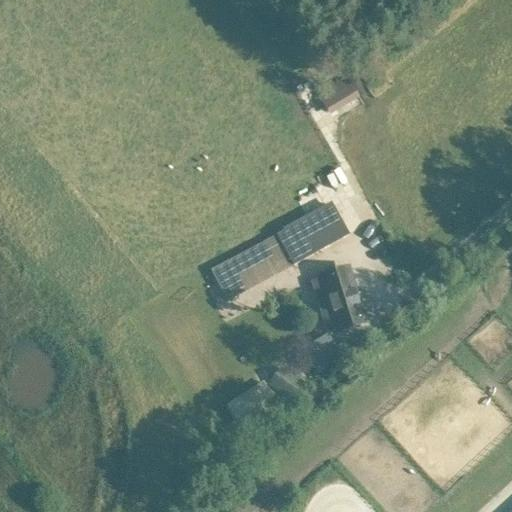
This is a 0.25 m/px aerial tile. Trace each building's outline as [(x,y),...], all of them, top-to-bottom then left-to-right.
[(375,81),(366,65),(322,92),(331,108),(375,81)] [(307,221),(276,238),(292,266),(323,249),(307,221)] [(211,273),(228,301),(238,296),(222,267),(211,273)] [(362,321),(347,273),(323,280),(338,329),(362,321)] [(327,335),(302,350),(313,367),(317,375),(335,364),(350,355),(343,344),(336,349),(327,335)] [(300,384),(280,371),(271,384),(291,398),(300,384)] [(274,387),(233,407),(249,438),(289,418),(274,387)]
